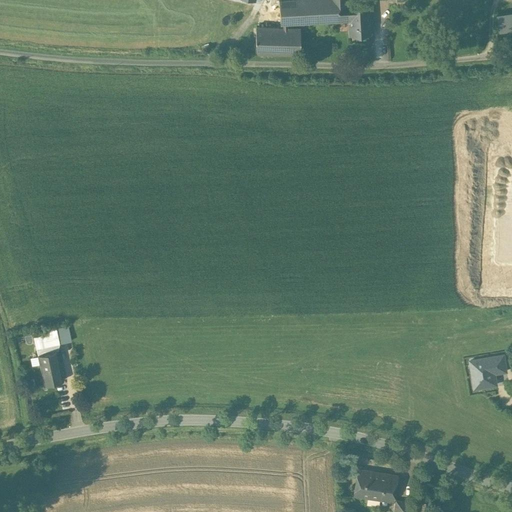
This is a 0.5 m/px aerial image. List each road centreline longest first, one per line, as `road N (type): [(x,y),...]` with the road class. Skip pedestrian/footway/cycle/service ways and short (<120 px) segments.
road 1 (tertiary): [(511,486),(367,438),(314,429),(169,419),(0,436)]
road 2 (residential): [(0,48),(80,59),(390,65),(511,56)]
